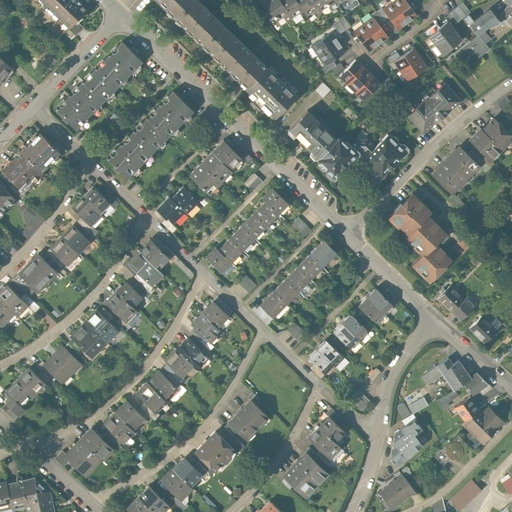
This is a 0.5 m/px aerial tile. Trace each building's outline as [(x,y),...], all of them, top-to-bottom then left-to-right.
[(26,0),(23,3),(58,38),(64,33),(71,40),(76,35),(68,27),(51,10),(41,0),(26,0)] [(41,0),(51,10),(60,0),(41,0)] [(86,8),(77,0),(60,0),(51,10),(68,27),(75,20),(86,8)] [(163,7),(190,33),(212,11),(200,0),(169,0),(163,6),(163,7)] [(291,17),(281,0),(260,0),(267,12),(264,14),(271,24),(283,17),(286,22),(292,19),(291,17)] [(308,17),(306,15),(297,0),(281,0),(291,17),(300,12),(304,19),(308,17)] [(323,13),(320,9),(314,0),(297,0),(306,15),(312,11),(317,17),(323,13)] [(338,3),(335,0),(314,0),(320,9),(327,5),(332,11),(339,6),(338,3)] [(408,22),(391,0),(382,7),(389,17),(398,29),(408,22)] [(408,1),(406,0),(391,0),(408,22),(418,14),(408,1)] [(511,9),(511,0),(503,0),(509,4),(506,6),(500,15),(506,19),(511,9)] [(456,22),(464,15),(469,12),(470,11),(463,2),(449,13),(456,22)] [(473,17),(469,12),(464,15),(478,33),(483,29),(490,24),(491,25),(499,21),(501,20),(498,17),(489,6),(473,17)] [(389,17),(382,7),(377,11),(383,19),(384,21),(389,17)] [(379,22),(383,19),(377,11),(376,9),(371,12),(373,14),(379,22)] [(212,11),(190,33),(217,60),(239,37),(212,11)] [(373,14),(363,22),(379,43),(389,36),(379,22),(373,14)] [(506,19),(500,15),(498,17),(501,20),(499,21),(503,26),(507,24),(508,20),(506,19)] [(343,16),(333,23),(340,33),(350,26),(343,16)] [(68,27),(76,35),(83,28),(75,20),(68,27)] [(454,29),(447,21),(436,30),(428,36),(435,45),(454,29)] [(370,51),(379,43),(363,22),(353,30),(370,51)] [(428,36),(436,30),(432,25),(422,33),(426,38),(428,36)] [(454,29),(435,45),(443,54),(462,39),(454,29)] [(491,39),(483,29),(478,33),(485,43),(491,39)] [(339,40),(332,31),(311,45),(318,55),(339,40)] [(485,43),(478,33),(453,53),(458,59),(472,48),(479,57),(489,48),(485,43)] [(269,65),(239,37),(217,60),(245,88),(269,65)] [(299,42),(295,37),(290,41),(295,46),(299,42)] [(339,40),(318,55),(324,65),(333,59),(346,50),(339,40)] [(122,42),(108,56),(128,76),(142,62),(122,42)] [(420,56),(414,46),(400,55),(393,60),(400,69),(420,56)] [(296,93),(291,98),(294,101),(296,104),(309,92),(305,88),(317,76),(288,47),(269,65),(296,93)] [(393,60),(400,55),(397,51),(387,58),(390,62),(393,60)] [(0,54),(0,79),(12,67),(0,54)] [(115,89),(128,76),(108,56),(95,69),(115,89)] [(364,64),(356,56),(338,74),(347,83),(364,64)] [(420,56),(400,69),(406,79),(427,65),(420,56)] [(333,59),(324,65),(321,67),(324,72),(330,68),(336,64),(333,59)] [(336,64),(330,68),(333,73),(343,67),(340,62),(336,64)] [(347,83),(355,90),(372,72),(364,64),(347,83)] [(296,93),(269,65),(245,88),(274,116),(291,98),(296,93)] [(95,69),(82,83),(102,103),(115,89),(95,69)] [(372,72),(355,90),(362,98),(380,80),(372,72)] [(389,77),(384,80),(390,90),(395,87),(389,77)] [(458,95),(444,79),(406,112),(422,131),(461,98),(458,95)] [(330,89),(322,82),(315,90),(322,98),(330,89)] [(82,83),(69,96),(88,116),(102,103),(82,83)] [(462,91),(458,95),(461,98),(464,101),(467,98),(462,91)] [(192,111),(173,92),(160,105),(179,125),(192,111)] [(511,105),(511,102),(507,95),(497,102),(504,112),(511,105)] [(76,129),(88,116),(69,96),(56,110),(76,129)] [(160,105),(146,120),(165,139),(179,125),(160,105)] [(336,137),(307,109),(287,131),(293,137),(295,135),(311,151),(310,153),(315,159),(317,157),(336,137)] [(493,114),(482,125),(504,147),(511,139),(511,131),(509,129),(493,114)] [(165,139),(146,120),(133,132),(152,152),(165,139)] [(482,125),(480,124),(468,137),(486,153),(492,160),(504,147),(482,125)] [(52,144),(37,128),(18,148),(40,170),(59,151),(52,144)] [(406,148),(388,131),(375,144),(371,149),(360,160),(378,177),(406,148)] [(152,152),(133,132),(120,145),(140,165),(152,152)] [(338,134),(336,137),(317,157),(316,159),(332,174),(334,174),(356,151),(354,148),(350,145),(338,134)] [(357,137),(350,145),(354,148),(359,143),(365,143),(371,149),(375,144),(367,137),(357,137)] [(211,149),(230,167),(241,156),(236,150),(223,138),(211,149)] [(56,141),(52,144),(59,151),(63,154),(66,151),(56,141)] [(477,161),(459,143),(446,156),(468,177),(476,168),(480,164),(477,161)] [(140,165),(120,145),(106,160),(126,179),(140,165)] [(236,150),(241,156),(247,162),(251,158),(240,146),(236,150)] [(40,170),(18,148),(0,167),(14,180),(23,189),(40,170)] [(230,167),(211,149),(200,161),(220,181),(232,169),(230,167)] [(492,160),(486,153),(477,161),(480,164),(476,168),(480,172),(482,169),(485,172),(495,162),(492,160)] [(453,192),(468,177),(446,156),(430,172),(452,193),(453,192)] [(221,182),(220,181),(200,161),(188,173),(209,194),(221,182)] [(262,180),(253,172),(244,181),(252,190),(262,180)] [(23,189),(14,180),(9,185),(21,197),(26,192),(23,189)] [(0,209),(13,196),(0,182),(0,209)] [(183,183),(169,197),(183,210),(185,212),(196,201),(190,195),(192,193),(183,183)] [(104,196),(92,185),(82,195),(99,211),(109,201),(104,196)] [(272,185),(262,196),(265,198),(279,212),(289,202),(272,185)] [(399,222),(408,231),(429,211),(432,207),(423,198),(412,188),(387,213),(398,224),(399,222)] [(108,192),(104,196),(109,201),(114,206),(118,202),(108,192)] [(454,193),(450,197),(462,210),(467,206),(454,193)] [(101,214),(99,211),(82,195),(71,206),(81,216),(90,225),(101,214)] [(169,197),(168,195),(155,207),(165,217),(167,215),(172,220),(183,210),(169,197)] [(266,225),(279,212),(265,198),(252,211),(266,225)] [(35,212),(28,205),(22,211),(29,218),(35,212)] [(240,224),(255,237),(266,225),(252,211),(240,224)] [(422,252),(436,239),(438,237),(439,238),(443,238),(449,231),(438,220),(429,211),(408,231),(405,235),(422,252)] [(90,225),(81,216),(77,220),(83,226),(88,231),(92,226),(90,225)] [(311,229),(298,216),(290,224),(303,236),(311,229)] [(176,227),(166,217),(161,222),(172,232),(176,227)] [(79,230),(72,223),(61,235),(78,252),(89,240),(79,230)] [(228,236),(243,250),(255,237),(240,224),(228,236)] [(88,231),(83,226),(79,230),(89,240),(93,236),(92,235),(88,231)] [(92,226),(88,231),(92,235),(97,231),(92,226)] [(208,235),(204,231),(195,240),(199,244),(208,235)] [(67,264),(78,252),(61,235),(49,247),(61,258),(67,264)] [(152,239),(169,256),(173,260),(176,257),(156,236),(152,239)] [(232,261),(243,250),(228,236),(218,247),(232,261)] [(150,237),(138,249),(157,268),(169,256),(152,239),(150,237)] [(337,250),(323,237),(309,252),(322,266),(337,250)] [(443,247),(436,239),(422,252),(412,262),(429,280),(434,276),(437,276),(444,269),(444,266),(453,257),(443,247)] [(232,261),(218,247),(215,244),(205,254),(222,271),(232,261)] [(61,258),(49,247),(45,251),(52,258),(57,263),(61,258)] [(157,268),(138,249),(126,261),(137,271),(151,285),(163,274),(157,268)] [(45,260),(36,250),(26,261),(16,271),(25,279),(35,289),(37,291),(57,271),(48,262),(45,260)] [(297,264),(311,278),(322,266),(309,252),(297,264)] [(57,263),(52,258),(48,262),(57,271),(61,267),(57,263)] [(297,264),(284,277),(298,290),(311,278),(297,264)] [(354,286),(362,278),(353,269),(346,277),(354,286)] [(151,285),(137,271),(133,275),(138,281),(150,292),(154,288),(151,285)] [(256,285),(243,272),(235,279),(248,292),(256,285)] [(272,290),(286,303),(298,290),(284,277),(272,290)] [(124,278),(115,288),(132,305),(142,295),(133,286),(124,278)] [(28,296),(35,289),(25,279),(18,286),(24,292),(28,296)] [(138,281),(133,286),(142,295),(143,294),(146,297),(150,292),(138,281)] [(20,297),(5,282),(0,287),(0,299),(13,312),(16,315),(27,304),(20,297)] [(463,297),(450,285),(437,298),(460,320),(478,302),(468,293),(463,297)] [(383,293),(376,286),(367,295),(384,312),(393,303),(392,302),(383,293)] [(132,305),(115,288),(104,299),(121,316),(127,322),(138,312),(132,305)] [(387,288),(383,293),(392,302),(396,297),(387,288)] [(273,316),(286,303),(272,290),(259,303),(273,316)] [(24,292),(20,297),(27,304),(34,311),(39,307),(28,296),(24,292)] [(375,321),(384,312),(367,295),(357,304),(375,321)] [(217,296),(214,300),(229,315),(232,311),(217,296)] [(13,312),(0,299),(0,322),(1,323),(13,312)] [(212,299),(201,310),(217,326),(229,315),(214,300),(212,299)] [(266,323),(273,316),(259,303),(257,301),(250,308),(266,323)] [(61,312),(56,307),(51,311),(56,317),(61,312)] [(99,311),(96,307),(84,319),(107,342),(119,330),(109,320),(99,311)] [(103,308),(99,311),(109,320),(112,317),(103,308)] [(217,326),(201,310),(189,321),(193,326),(204,336),(210,342),(217,335),(215,333),(219,329),(217,326)] [(368,329),(349,312),(341,320),(359,338),(368,329)] [(497,329),(481,314),(468,327),(484,342),(497,329)] [(127,322),(121,316),(116,321),(126,330),(130,326),(127,322)] [(502,322),(497,317),(492,321),(498,327),(502,322)] [(92,357),(107,342),(84,319),(69,335),(71,337),(81,347),(92,357)] [(350,347),(359,338),(341,320),(332,330),(350,347)] [(294,322),(286,329),(299,343),(307,335),(294,322)] [(204,336),(193,326),(189,330),(200,341),(204,336)] [(187,335),(174,348),(192,365),(196,369),(209,356),(203,350),(187,335)] [(76,351),(81,347),(71,337),(67,342),(76,351)] [(342,355),(324,338),(316,346),(333,364),(342,355)] [(81,364),(61,343),(42,362),(50,371),(62,383),(81,364)] [(325,373),(333,364),(316,346),(307,356),(315,363),(325,373)] [(206,347),(203,350),(209,356),(212,359),(216,356),(206,347)] [(192,365),(174,348),(163,360),(166,362),(176,371),(181,376),(192,365)] [(453,362),(449,357),(438,364),(444,373),(454,388),(464,381),(472,376),(471,375),(459,358),(453,362)] [(50,371),(42,362),(40,361),(36,365),(41,370),(46,375),(50,371)] [(172,376),(176,371),(166,362),(162,366),(168,372),(172,376)] [(325,373),(315,363),(311,368),(321,377),(325,373)] [(427,384),(444,373),(438,364),(420,375),(427,384)] [(16,376),(33,395),(45,383),(36,374),(27,365),(16,376)] [(157,367),(146,379),(167,400),(178,388),(177,386),(166,375),(157,367)] [(380,371),(376,367),(368,376),(372,380),(380,371)] [(46,375),(41,370),(36,374),(45,383),(49,379),(46,375)] [(472,376),(464,381),(472,394),(479,389),(488,383),(476,371),(471,375),(472,376)] [(168,372),(166,375),(177,386),(180,383),(172,376),(168,372)] [(33,395),(16,376),(3,389),(9,395),(3,401),(18,416),(25,409),(20,404),(28,396),(30,398),(33,395)] [(167,400),(146,379),(134,391),(143,401),(156,413),(161,408),(165,412),(172,406),(167,400)] [(488,383),(479,389),(482,395),(493,387),(488,383)] [(429,387),(417,393),(421,400),(433,394),(429,387)] [(370,400),(357,388),(349,397),(361,409),(370,400)] [(458,394),(454,388),(436,400),(443,410),(450,405),(448,402),(458,394)] [(250,397),(257,404),(261,401),(252,392),(248,396),(250,397)] [(470,395),(454,406),(464,419),(480,408),(470,395)] [(257,404),(250,397),(226,420),(228,422),(237,431),(245,439),(268,416),(257,404)] [(144,417),(125,398),(113,410),(133,429),(144,417)] [(156,413),(143,401),(139,405),(154,420),(158,415),(156,413)] [(488,404),(482,411),(480,408),(464,419),(460,422),(469,431),(462,438),(470,446),(473,449),(481,441),(482,442),(505,420),(488,404)] [(328,414),(334,420),(339,416),(330,407),(326,412),(328,414)] [(133,429),(113,410),(102,421),(110,429),(123,442),(134,430),(133,429)] [(328,414),(318,425),(334,441),(345,431),(334,420),(328,414)] [(402,425),(398,428),(401,433),(390,440),(398,452),(388,458),(393,466),(399,462),(421,448),(412,434),(419,429),(412,418),(402,425)] [(233,435),(237,431),(228,422),(224,426),(233,435)] [(334,441),(318,425),(307,436),(330,458),(341,447),(334,441)] [(89,426),(75,440),(99,463),(112,449),(102,438),(89,426)] [(222,437),(214,428),(203,439),(193,450),(205,462),(214,471),(215,472),(236,451),(224,438),(222,437)] [(127,445),(123,442),(110,429),(106,434),(120,448),(122,450),(127,445)] [(106,434),(102,438),(112,449),(115,452),(120,448),(106,434)] [(462,438),(458,434),(445,445),(446,452),(451,457),(458,457),(470,446),(462,438)] [(233,435),(224,438),(236,451),(238,452),(244,445),(233,435)] [(85,476),(99,463),(75,440),(62,453),(69,460),(85,476)] [(437,452),(432,445),(428,448),(432,455),(437,452)] [(443,464),(451,457),(446,452),(445,445),(435,456),(443,464)] [(305,449),(314,458),(317,455),(308,446),(305,449)] [(314,458),(305,449),(282,474),(284,476),(293,485),(305,496),(329,471),(314,458)] [(69,460),(62,453),(60,452),(55,458),(63,466),(69,460)] [(172,467),(191,485),(201,474),(193,466),(183,456),(172,467)] [(197,462),(193,466),(201,474),(204,477),(209,472),(202,466),(197,462)] [(214,471),(205,462),(202,466),(209,472),(210,474),(214,471)] [(172,467),(171,466),(159,478),(176,495),(181,500),(193,487),(191,485),(172,467)] [(511,469),(508,472),(509,473),(500,478),(509,494),(511,491),(511,469)] [(416,490),(403,472),(379,490),(384,498),(379,502),(386,511),(391,507),(392,508),(416,490)] [(12,510),(25,507),(31,493),(50,491),(34,476),(20,480),(21,477),(19,476),(16,476),(15,479),(16,481),(6,483),(12,508),(12,510)] [(289,489),(293,485),(284,476),(280,480),(289,489)] [(481,489),(472,479),(449,499),(459,510),(481,489)] [(6,481),(0,481),(0,510),(12,508),(6,483),(6,481)] [(148,483),(136,495),(152,510),(154,511),(163,511),(170,505),(165,501),(148,483)] [(54,511),(50,491),(31,493),(25,507),(25,511),(54,511)] [(150,511),(152,510),(136,495),(124,507),(129,511),(150,511)] [(181,500),(176,495),(172,499),(180,506),(185,510),(188,506),(181,500)] [(165,501),(170,505),(174,509),(177,509),(180,506),(172,499),(170,496),(165,501)] [(281,511),(268,499),(258,510),(256,511),(281,511)]
